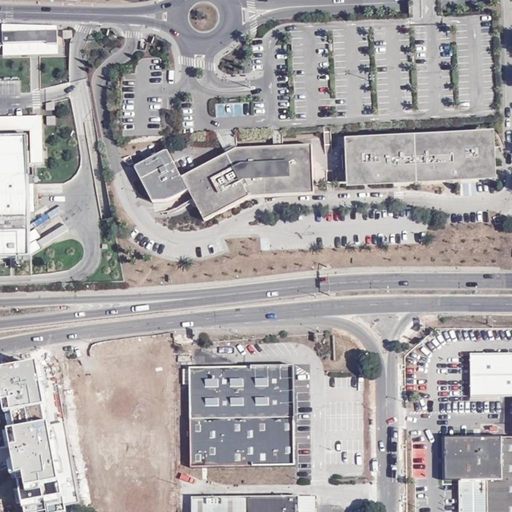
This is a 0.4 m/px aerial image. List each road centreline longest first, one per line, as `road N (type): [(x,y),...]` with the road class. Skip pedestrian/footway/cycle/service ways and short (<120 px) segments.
road 1 (secondary): [(511,279),(336,281),(205,295)]
road 2 (secondary): [(0,346),(266,313)]
road 3 (primary): [(205,295),(0,324)]
road 4 (secondary): [(205,295),(0,301)]
road 5 (unknown): [(44,337),(69,486),(63,501),(44,511)]
road 6 (secondary): [(266,313),(426,302)]
road 7 (unclassified): [(288,6),(439,0)]
road 8 (tertiary): [(386,364),(387,511)]
road 9 (tertiary): [(266,313),(352,326),(386,364)]
road 10 (tertiary): [(0,11),(120,14)]
